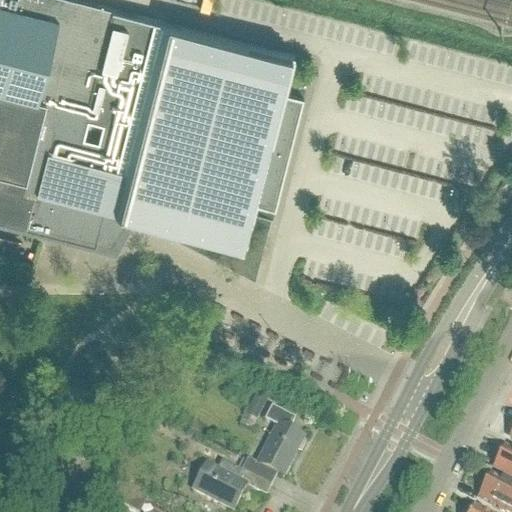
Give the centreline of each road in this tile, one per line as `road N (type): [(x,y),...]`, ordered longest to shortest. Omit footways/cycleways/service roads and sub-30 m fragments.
road 1 (tertiary): [(511,231),(501,234),(440,331),(351,511)]
road 2 (tertiary): [(352,511),(392,465),(511,246)]
road 3 (residential): [(511,331),(419,511)]
